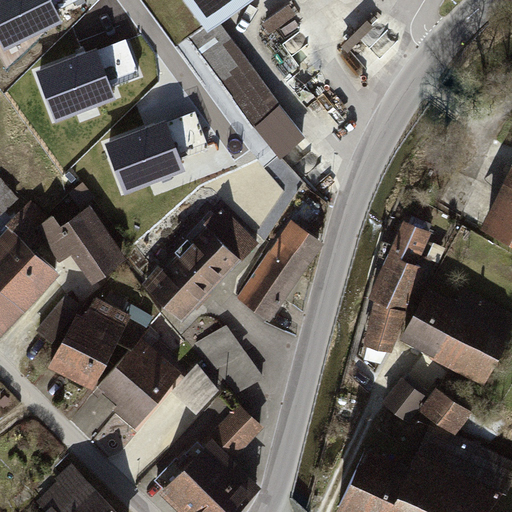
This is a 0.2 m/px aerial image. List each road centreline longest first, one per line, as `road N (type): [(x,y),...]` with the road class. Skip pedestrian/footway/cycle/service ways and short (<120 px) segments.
road 1 (tertiary): [(423,61),(366,169),(267,511)]
road 2 (residential): [(139,511),(0,362)]
